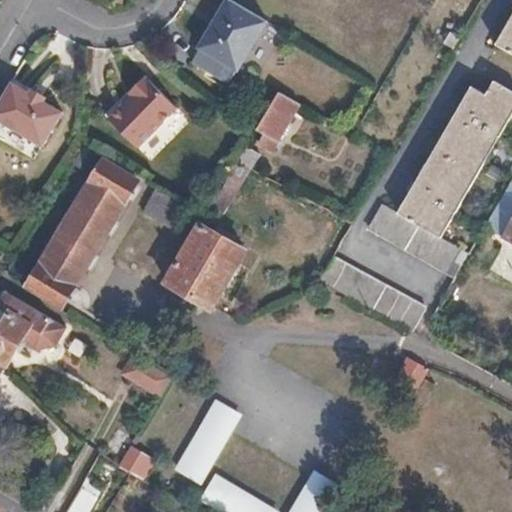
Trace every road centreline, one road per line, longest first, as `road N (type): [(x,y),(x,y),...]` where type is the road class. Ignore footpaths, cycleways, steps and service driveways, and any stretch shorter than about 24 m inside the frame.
road 1 (unknown): [(504,0),(361,241),(372,263),(426,296)]
road 2 (residential): [(156,0),(135,23),(85,27),(31,0)]
